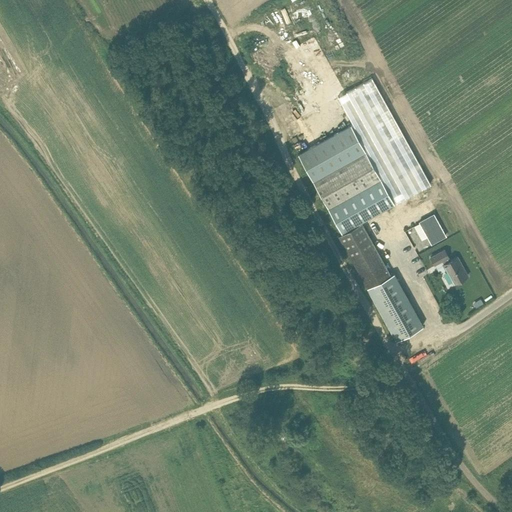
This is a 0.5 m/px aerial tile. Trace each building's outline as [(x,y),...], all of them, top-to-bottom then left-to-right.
[(363,59),(353,63),(368,94),(371,93),(374,99),(379,96),(383,105),(381,106),(386,116),(390,114),(363,59)] [(351,65),(336,72),(362,129),(377,122),(351,65)] [(351,124),(299,153),(313,181),(328,207),(342,233),(394,203),(380,177),(365,151),(351,124)] [(405,210),(421,203),(388,130),(372,137),(405,210)] [(430,243),(445,235),(434,214),(419,222),(430,243)] [(361,222),(339,235),(368,287),(390,275),(361,222)] [(468,276),(457,256),(450,260),(445,250),(430,257),(434,265),(442,261),(454,283),(468,276)] [(390,275),(368,287),(397,340),(423,325),(394,273),(390,275)]
